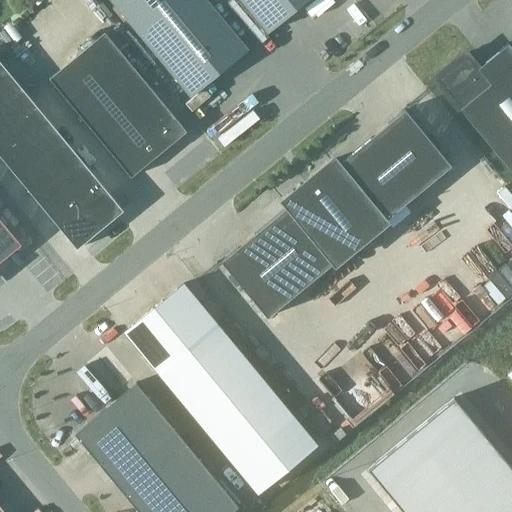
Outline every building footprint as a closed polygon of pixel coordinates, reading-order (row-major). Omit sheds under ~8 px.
[(247,50),(205,0),(108,0),(190,96),(194,93),(193,93),(243,52),(247,50)] [(306,0),(240,0),(267,33),(306,0)] [(330,0),(320,10),(354,44),(365,33),(330,0)] [(104,33),(49,79),(130,177),(186,131),(104,33)] [(465,53),(434,78),(511,173),(511,49),(507,43),(477,68),(465,53)] [(122,211),(0,62),(0,157),(76,249),(122,211)] [(287,207),(220,262),(266,317),(450,165),(404,110),(337,165),(333,159),(282,201),(287,207)] [(0,220),(0,261),(20,245),(0,220)] [(181,281),(121,330),(256,494),(316,444),(183,284),(181,281)] [(135,383),(74,434),(138,511),(230,511),(237,506),(135,383)] [(367,469),(402,511),(511,511),(511,469),(452,398),(367,469)]
